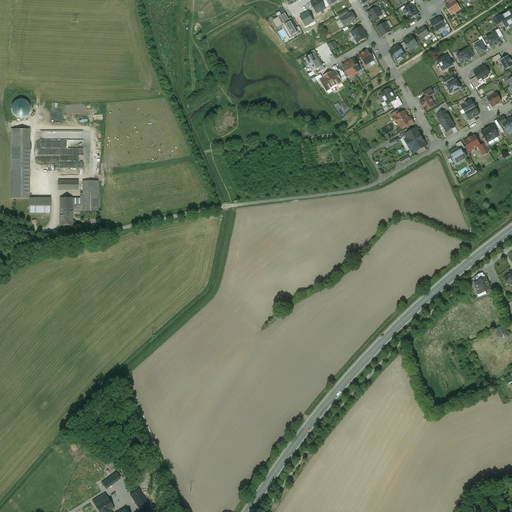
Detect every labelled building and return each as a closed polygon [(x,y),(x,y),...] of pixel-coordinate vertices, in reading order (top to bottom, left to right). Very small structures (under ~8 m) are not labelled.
[(450,4),(445,7),(451,15),(456,11),(457,12),(461,10),(456,3),(454,1),(450,4)] [(377,3),(369,7),(371,11),(377,8),(379,7),(377,3)] [(413,5),(407,8),(408,8),(404,11),(407,16),(409,20),(413,18),(412,17),(418,14),(413,5)] [(371,11),(368,13),(370,16),(369,16),(371,19),(372,19),(374,22),(379,19),(378,18),(382,16),(377,8),(371,11)] [(346,10),(338,15),(341,19),(348,15),(346,10)] [(511,10),(501,17),(500,18),(503,22),(506,28),(509,26),(509,27),(511,25),(511,10)] [(296,28),(291,18),(289,19),(285,13),(272,21),(277,29),(282,26),(290,39),(299,33),(299,32),(301,31),(299,27),(296,28)] [(341,19),(340,19),(345,27),(356,21),(351,13),(348,15),(341,19)] [(500,15),(493,19),(497,25),(503,22),(500,18),(501,17),(500,15)] [(440,18),(431,23),(436,32),(439,30),(440,31),(442,30),(442,28),(444,27),(445,27),(442,21),(440,18)] [(386,23),(377,28),(382,36),(391,31),(386,23)] [(356,25),(349,30),(351,34),(352,33),(358,29),(356,25)] [(399,25),(392,30),(394,34),(401,28),(399,25)] [(428,34),(424,27),(416,33),(421,40),(429,35),(429,34),(428,34)] [(358,29),(352,33),(357,43),(366,38),(364,34),(365,34),(363,31),(362,32),(360,28),(358,29)] [(503,37),(499,29),(494,32),(495,34),(498,40),(503,37)] [(492,35),(492,34),(488,36),(489,37),(486,39),(489,44),(491,47),(491,48),(494,46),(494,47),(498,45),(497,44),(500,42),(498,40),(495,34),(492,35)] [(416,44),(411,36),(404,41),(404,42),(409,50),(413,47),(413,46),(416,44)] [(409,50),(404,42),(401,45),(406,52),(409,50)] [(479,55),(486,51),(484,47),(482,43),(481,43),(475,47),(474,49),(475,51),(477,51),(479,55)] [(404,55),(398,46),(391,51),(394,55),(397,59),(401,57),(404,55)] [(474,55),(470,48),(465,50),(465,51),(466,51),(470,58),(474,55)] [(453,57),(448,49),(443,52),(445,55),(446,54),(449,59),(453,57)] [(368,51),(365,53),(365,52),(359,56),(361,60),(362,60),(364,63),(368,62),(369,64),(373,61),(369,53),(368,51)] [(470,58),(466,51),(465,51),(457,56),(462,65),(465,63),(468,62),(468,61),(471,60),(470,58)] [(305,59),(309,66),(318,60),(314,54),(305,59)] [(449,59),(446,54),(445,55),(442,56),(443,58),(437,61),(443,71),(452,65),(449,59)] [(397,59),(394,55),(390,57),(395,65),(399,62),(397,59)] [(508,56),(500,61),(505,71),(511,66),(511,63),(511,62),(510,59),(509,59),(508,56)] [(322,67),(318,60),(309,66),(312,72),(322,67)] [(357,65),(354,60),(352,61),(351,60),(348,62),(355,75),(358,73),(358,72),(360,70),(357,65)] [(355,75),(348,62),(345,64),(346,65),(343,66),(346,72),(349,77),(352,75),(352,76),(355,75)] [(481,68),(479,70),(474,73),(476,77),(474,78),(477,83),(480,82),(479,80),(481,78),(483,80),(488,77),(487,75),(489,74),(485,66),(481,68)] [(343,73),(341,69),(338,70),(336,72),(340,79),(342,77),(342,78),(345,76),(343,73)] [(335,72),(331,74),(331,73),(327,75),(335,88),(338,86),(337,85),(342,82),(336,72),(335,71),(335,72)] [(511,75),(510,72),(502,77),(505,82),(508,81),(511,78),(511,75)] [(327,75),(324,77),(324,78),(323,79),(321,80),(320,80),(322,84),(326,91),(331,88),(331,90),(334,88),(335,88),(327,75)] [(452,76),(444,80),(447,85),(455,81),(452,76)] [(474,78),(470,81),(475,88),(479,86),(477,83),(474,78)] [(447,85),(449,90),(450,89),(453,93),(461,88),(456,80),(455,81),(447,85)] [(396,101),(390,88),(380,93),(387,106),(396,101)] [(430,88),(423,92),(426,97),(429,95),(429,97),(434,94),(430,88)] [(487,98),(491,104),(492,107),(495,105),(498,104),(498,103),(501,101),(496,93),(487,98)] [(429,97),(429,95),(426,97),(425,99),(420,102),(425,111),(434,105),(429,97)] [(486,96),(481,100),(485,107),(491,104),(487,98),(486,96)] [(466,98),(459,102),(461,106),(468,102),(466,98)] [(11,116),(29,117),(29,100),(11,100),(11,116)] [(348,101),(342,104),(345,111),(351,109),(348,101)] [(468,102),(461,106),(465,113),(475,107),(471,101),(468,102)] [(446,103),(439,106),(443,112),(445,111),(446,112),(450,110),(446,103)] [(475,107),(465,113),(469,120),(474,117),(479,114),(475,107)] [(443,112),(437,116),(439,119),(438,120),(441,125),(451,119),(451,118),(450,119),(446,112),(445,111),(443,112)] [(399,115),(397,116),(399,118),(396,119),(398,123),(401,128),(406,126),(412,122),(410,119),(409,120),(404,112),(399,115)] [(503,116),(497,120),(500,126),(503,125),(502,123),(506,121),(503,116)] [(474,117),(469,120),(467,121),(469,125),(476,121),(474,117)] [(506,121),(502,123),(503,125),(507,132),(511,129),(511,117),(511,118),(506,121)] [(451,119),(441,125),(443,128),(443,127),(446,132),(451,129),(455,127),(452,122),(452,121),(451,119)] [(493,125),(487,129),(493,139),(498,136),(499,136),(496,131),(493,125)] [(409,133),(405,135),(406,137),(407,139),(405,140),(410,150),(413,148),(415,152),(417,151),(424,147),(426,146),(422,139),(420,135),(416,128),(409,133)] [(407,129),(399,134),(402,139),(406,137),(405,135),(409,133),(407,129)] [(451,129),(446,132),(444,133),(446,139),(454,134),(451,129)] [(487,129),(481,132),(485,138),(487,142),(488,142),(493,139),(487,129)] [(29,130),(11,130),(11,171),(29,171),(29,130)] [(48,135),(48,131),(38,132),(39,142),(42,142),(42,135),(46,135),(46,136),(48,135)] [(471,137),(468,139),(468,140),(464,142),(470,151),(480,145),(474,136),(471,138),(471,137)] [(465,148),(461,142),(456,145),(457,147),(458,148),(459,147),(461,150),(465,148)] [(484,144),(479,147),(483,155),(489,151),(486,147),(484,144)] [(455,150),(449,153),(452,158),(453,157),(454,160),(455,159),(457,162),(466,157),(464,153),(463,154),(461,150),(459,147),(458,148),(457,147),(454,149),(455,150)] [(29,171),(11,171),(11,198),(29,199),(29,171)] [(48,171),(36,171),(36,181),(48,181),(48,171)] [(78,181),(58,181),(58,190),(78,190),(78,181)] [(98,181),(83,181),(83,199),(73,199),(72,212),(82,212),(98,212),(98,181)] [(50,199),(29,198),(29,214),(50,214),(50,199)] [(73,198),(60,199),(60,226),(72,226),(72,221),(73,220),(73,216),(72,216),(72,212),(73,199),(73,198)] [(477,282),(474,283),(477,289),(488,284),(486,278),(477,282)] [(488,284),(477,289),(479,294),(486,292),(491,289),(488,284)] [(504,326),(496,330),(499,336),(507,333),(504,326)] [(486,338),(475,343),(477,347),(479,346),(482,353),(489,350),(486,343),(488,342),(486,338)] [(506,343),(501,346),(497,338),(488,342),(486,343),(489,350),(489,351),(493,349),(495,353),(497,352),(501,360),(498,361),(498,362),(500,361),(500,362),(502,361),(501,360),(511,356),(506,343)] [(116,473),(102,483),(106,489),(118,480),(117,479),(119,477),(116,473)] [(132,484),(124,474),(119,477),(117,479),(118,480),(124,489),(132,484)] [(139,489),(130,495),(141,511),(142,511),(150,507),(139,489)] [(114,508),(105,494),(92,501),(99,511),(111,511),(111,510),(114,508)]
